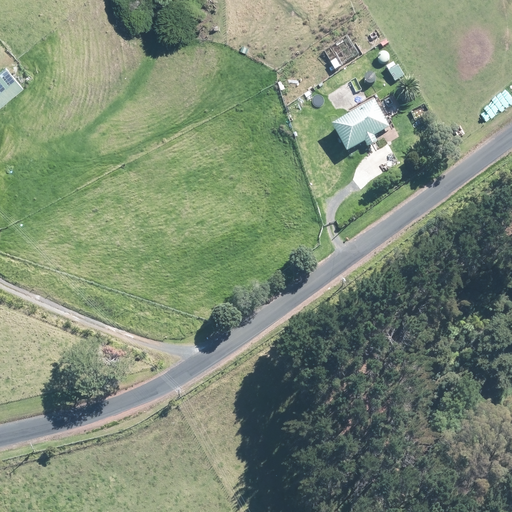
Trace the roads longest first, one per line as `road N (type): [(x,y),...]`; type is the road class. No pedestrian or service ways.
road 1 (unclassified): [(0,430),(87,408),(175,373),(511,135)]
road 2 (unknown): [(197,357),(0,277)]
